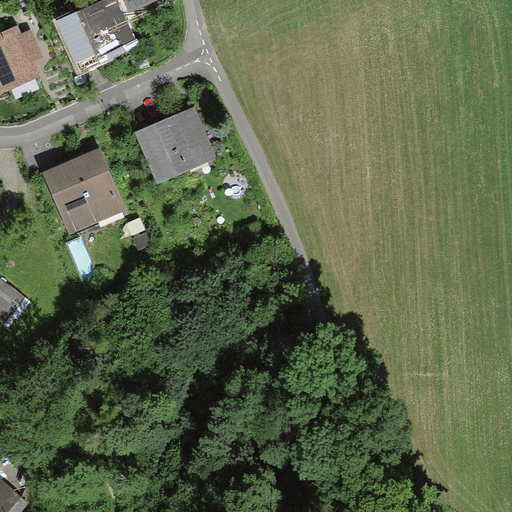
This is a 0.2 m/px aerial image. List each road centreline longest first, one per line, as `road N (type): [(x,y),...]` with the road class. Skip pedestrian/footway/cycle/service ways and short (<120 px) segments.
road 1 (residential): [(208,54),(327,316)]
road 2 (residential): [(0,136),(116,98),(208,54)]
road 3 (track): [(327,316),(413,511)]
road 4 (track): [(327,316),(279,511)]
